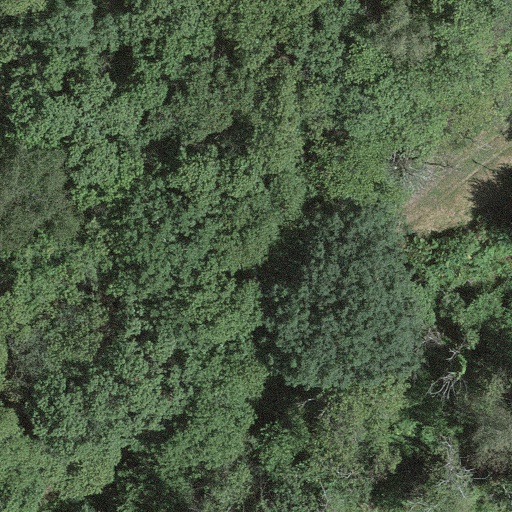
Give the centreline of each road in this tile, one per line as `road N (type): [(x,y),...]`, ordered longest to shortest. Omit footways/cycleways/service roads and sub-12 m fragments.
road 1 (track): [(403,203),(186,318),(55,467),(0,510)]
road 2 (track): [(509,0),(403,203)]
road 3 (track): [(403,203),(511,132)]
